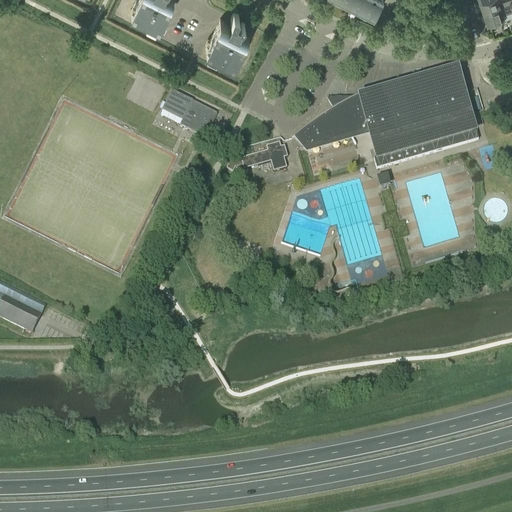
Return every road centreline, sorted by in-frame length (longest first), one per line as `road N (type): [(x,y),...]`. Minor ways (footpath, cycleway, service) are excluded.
road 1 (motorway): [(511,408),(222,470),(0,486)]
road 2 (motorway): [(0,509),(240,490),(511,431)]
road 3 (unclassified): [(511,474),(352,511)]
